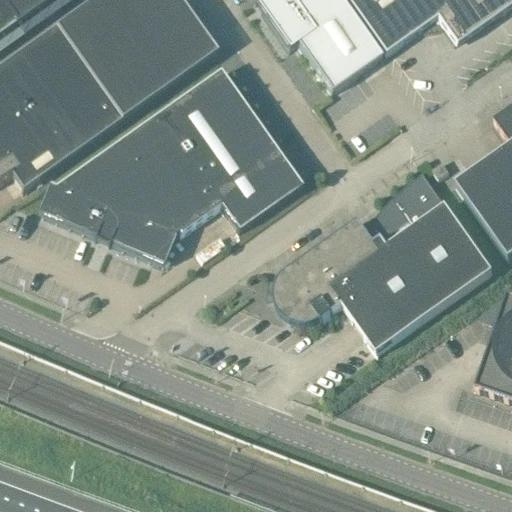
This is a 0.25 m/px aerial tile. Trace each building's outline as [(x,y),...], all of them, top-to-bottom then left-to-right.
[(0,0),(0,43),(61,0),(0,0)] [(215,61),(171,0),(103,0),(54,35),(120,129),(215,61)] [(380,64),(335,0),(263,0),(253,8),(260,19),(287,57),(296,51),(330,100),(380,64)] [(511,0),(339,0),(384,62),(435,26),(455,53),(511,12),(511,0)] [(54,35),(0,72),(0,189),(10,182),(21,199),(120,129),(54,35)] [(48,192),(38,216),(36,221),(94,245),(92,249),(107,255),(108,251),(162,274),(174,245),(172,245),(178,241),(179,242),(219,214),(237,240),(301,195),(219,79),(54,195),(48,192)] [(511,114),(493,128),(511,152),(455,192),(508,268),(511,264),(511,114)] [(442,168),(431,175),(438,185),(448,178),(442,168)] [(357,227),(342,239),(285,278),(281,282),(278,286),(277,288),(276,290),(273,307),(273,308),(275,316),(278,320),(281,324),(285,327),(290,330),(295,332),(300,333),(305,333),(310,332),(315,330),(320,328),(321,329),(322,328),(321,327),(330,321),(331,322),(333,321),(331,319),(341,312),(376,361),(492,279),(423,181),(421,182),(422,183),(417,187),(407,195),(397,204),(387,214),(378,225),(388,239),(373,250),(357,227)] [(511,409),(511,304),(507,302),(474,396),(511,409)]
